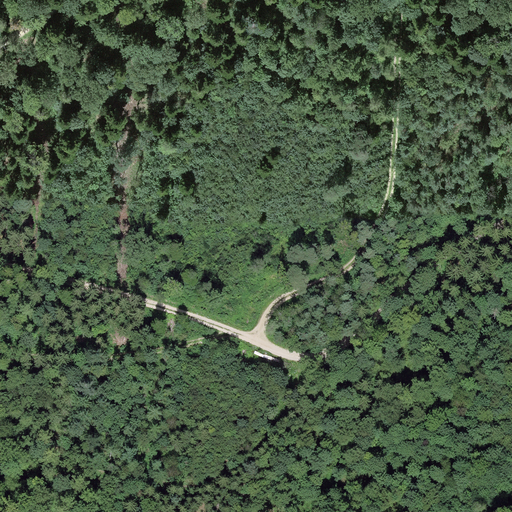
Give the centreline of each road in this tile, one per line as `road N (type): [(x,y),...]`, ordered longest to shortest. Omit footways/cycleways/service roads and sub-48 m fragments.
road 1 (track): [(0,265),(144,302),(308,358),(359,334),(458,245),(511,222)]
road 2 (track): [(255,341),(275,317),(344,281),(382,214),(400,0)]
road 3 (track): [(0,358),(121,356),(232,332)]
